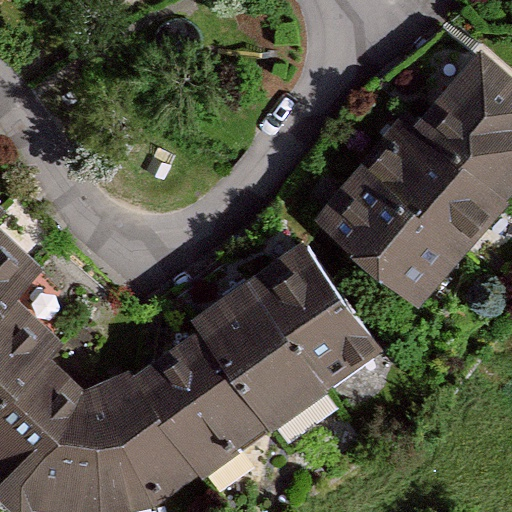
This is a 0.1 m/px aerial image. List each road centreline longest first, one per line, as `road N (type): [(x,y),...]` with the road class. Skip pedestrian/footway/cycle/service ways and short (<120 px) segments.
road 1 (residential): [(319,0),(327,16),(317,93),(244,175),(183,210),(111,210)]
road 2 (residential): [(0,82),(111,210)]
